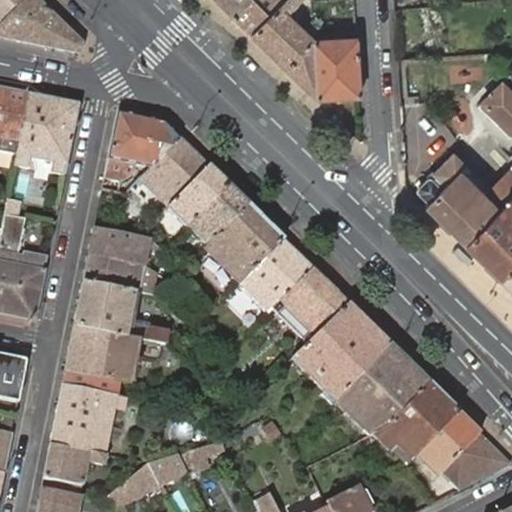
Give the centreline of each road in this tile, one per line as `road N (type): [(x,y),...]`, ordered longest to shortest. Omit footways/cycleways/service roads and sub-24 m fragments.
road 1 (primary): [(218,110),(511,416)]
road 2 (primary): [(353,198),(148,0)]
road 3 (residential): [(108,85),(55,341)]
road 4 (primary): [(511,354),(353,198)]
road 5 (residential): [(368,0),(379,155),(353,198)]
road 6 (residential): [(55,341),(22,511)]
road 7 (primary): [(123,19),(218,110)]
